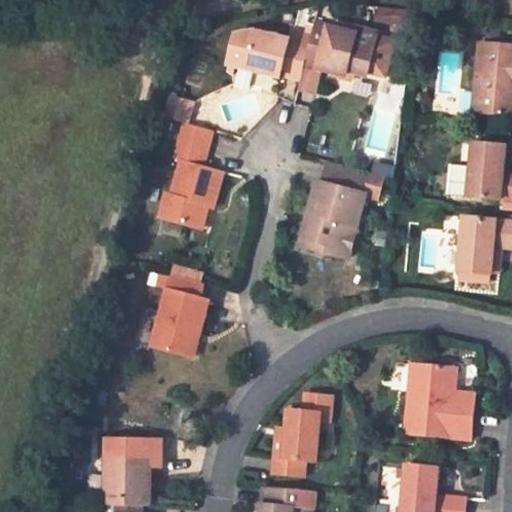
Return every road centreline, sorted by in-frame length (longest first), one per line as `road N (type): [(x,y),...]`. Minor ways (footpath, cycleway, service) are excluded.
road 1 (track): [(217,0),(177,22),(170,35),(88,365),(33,511)]
road 2 (residential): [(220,511),(232,451),(258,400),(288,365),(330,339),(376,318),(423,316),(511,338)]
road 3 (track): [(170,35),(0,15)]
